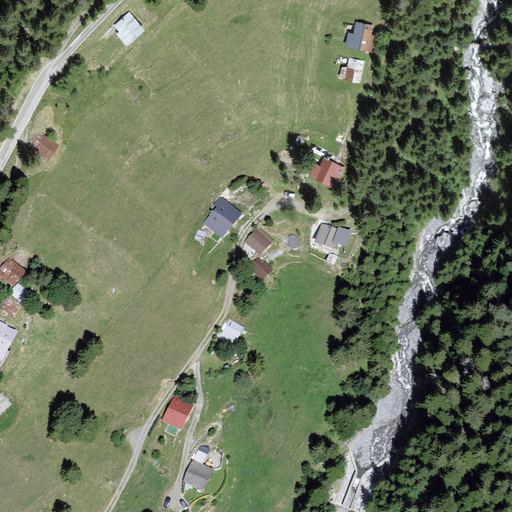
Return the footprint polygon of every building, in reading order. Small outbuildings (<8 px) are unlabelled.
[(144,31),(130,14),(116,25),(121,31),(117,34),(126,45),(144,31)] [(371,26),(357,23),(354,36),(350,35),(348,46),(370,51),(373,36),(370,35),(371,26)] [(363,61),(350,59),(348,69),(343,68),(342,79),(359,82),(363,61)] [(57,145),(41,134),(32,147),(48,158),(57,145)] [(303,141),(300,136),(294,140),(297,145),(303,141)] [(321,168),(317,166),(311,176),(335,188),(344,169),(325,160),(321,168)] [(240,213),(221,197),(216,203),(220,206),(207,222),(223,235),(240,213)] [(338,230),(323,225),(316,242),(333,248),(336,240),(345,244),(350,231),(339,227),(338,230)] [(204,232),(198,230),(196,238),(201,240),(204,232)] [(269,243),(256,231),(247,240),(260,252),(269,243)] [(337,257),(330,254),(327,261),(334,264),(337,257)] [(258,257),(249,266),(262,278),(271,269),(258,257)] [(25,271),(10,259),(0,270),(0,273),(13,285),(25,271)] [(28,292),(18,284),(11,292),(21,301),(28,292)] [(21,305),(9,295),(0,306),(0,307),(12,316),(21,305)] [(242,328),(228,320),(217,340),(231,348),(242,328)] [(16,332),(0,322),(0,359),(16,332)] [(191,406),(175,398),(164,419),(180,427),(191,406)] [(208,450),(201,447),(184,480),(201,489),(211,469),(201,464),(208,450)]
